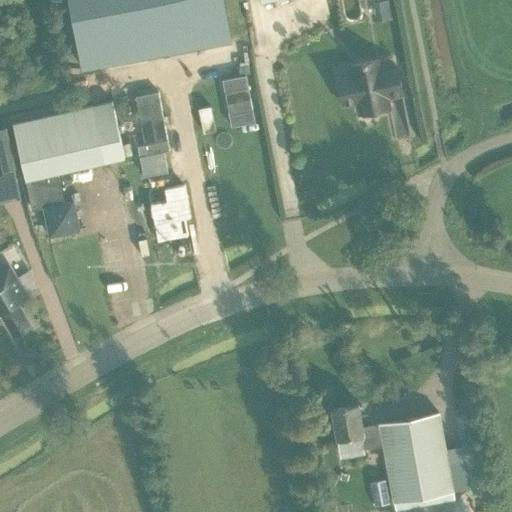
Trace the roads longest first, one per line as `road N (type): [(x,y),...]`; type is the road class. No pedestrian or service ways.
road 1 (tertiary): [(0,423),(165,326),(228,301),(337,279),(429,274)]
road 2 (unclassified): [(429,274),(443,178),(467,154),(511,136)]
